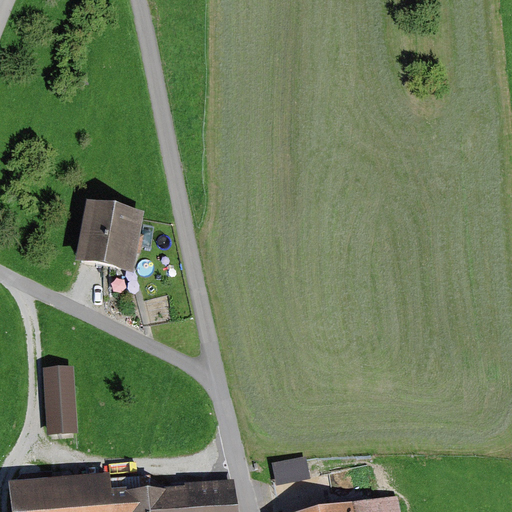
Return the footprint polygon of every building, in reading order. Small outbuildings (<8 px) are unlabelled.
[(148,225),(87,213),(76,270),(137,282),(148,225)] [(78,375),(42,376),(45,442),(81,440),(78,375)] [(306,463),(273,469),(277,492),(310,485),(306,463)] [(15,511),(232,511),(231,488),(118,497),(117,484),(14,492),(15,511)] [(403,511),(400,499),(342,511),(403,511)]
